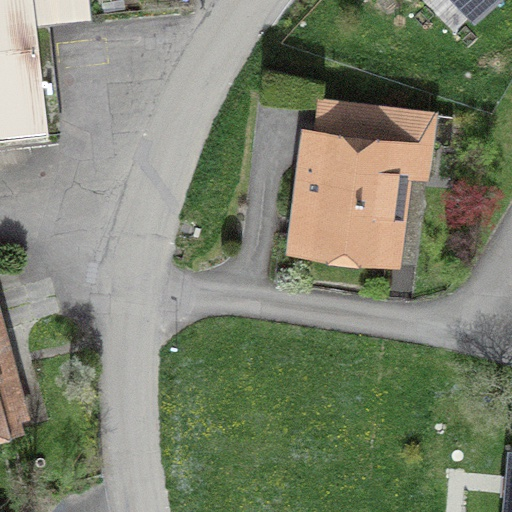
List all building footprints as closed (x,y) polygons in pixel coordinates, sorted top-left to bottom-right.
[(80,17),(77,0),(0,0),(0,139),(49,134),(36,21),(80,17)] [(502,0),(447,0),(475,27),(502,0)] [(303,238),(386,248),(400,141),(429,145),(433,114),(320,100),(303,238)] [(0,333),(3,333),(0,320),(0,419),(25,413),(14,373),(0,376),(0,333)] [(511,511),(511,454),(508,454),(503,511),(511,511)]
